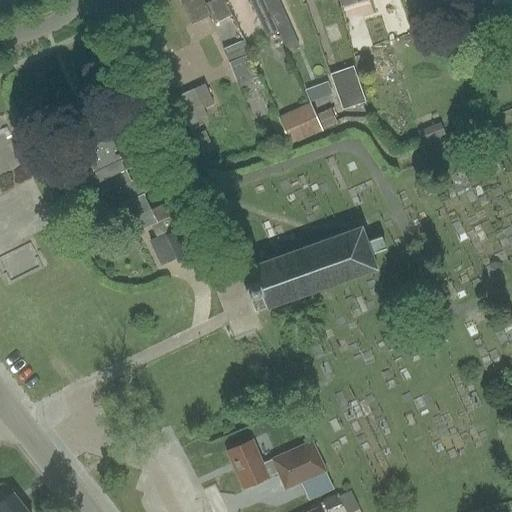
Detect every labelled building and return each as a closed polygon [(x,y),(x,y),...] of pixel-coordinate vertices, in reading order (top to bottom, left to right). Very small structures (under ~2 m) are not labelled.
[(180,0),(192,24),(211,16),(206,4),(203,0),(180,0)] [(224,0),(213,0),(206,4),(211,16),(215,24),(232,16),(224,0)] [(266,37),(278,31),(263,0),(250,0),(250,1),(266,37)] [(263,0),(278,31),(288,53),(301,47),(279,0),(263,0)] [(407,7),(412,26),(426,23),(421,3),(407,7)] [(229,62),(248,55),(250,54),(245,41),(224,49),(229,62)] [(248,55),(229,62),(238,85),(257,78),(248,55)] [(366,102),(354,67),(338,72),(350,108),(366,102)] [(213,103),(206,86),(194,91),(202,108),(213,103)] [(322,99),(317,87),(305,91),(310,103),(322,99)] [(324,130),(317,115),(312,103),(280,117),(292,145),(324,130)] [(317,115),(324,130),(338,124),(331,109),(317,115)] [(118,117),(65,142),(67,146),(86,187),(110,176),(116,189),(131,182),(125,169),(139,163),(119,121),(118,117)] [(211,143),(206,132),(197,136),(202,147),(211,143)] [(131,182),(116,189),(135,231),(150,224),(178,211),(188,207),(178,185),(176,181),(162,187),(155,172),(131,182)] [(178,211),(150,224),(157,239),(181,227),(182,228),(185,227),(178,211)] [(157,239),(151,241),(162,264),(176,258),(178,263),(194,255),(182,228),(181,227),(157,239)] [(367,241),(362,227),(250,267),(256,281),(246,285),(251,299),(252,299),(256,310),(267,306),(268,308),(377,269),(372,254),(387,248),(382,236),(367,241)] [(6,257),(12,275),(40,265),(33,247),(6,257)] [(56,329),(44,333),(62,388),(75,383),(56,329)] [(312,441),(263,463),(253,440),(227,451),(243,488),(269,477),(269,478),(273,480),(279,477),(285,490),(326,471),(312,441)] [(337,495),(344,511),(352,511),(358,509),(349,490),(337,495)] [(0,511),(28,511),(14,493),(0,503),(0,511)]
